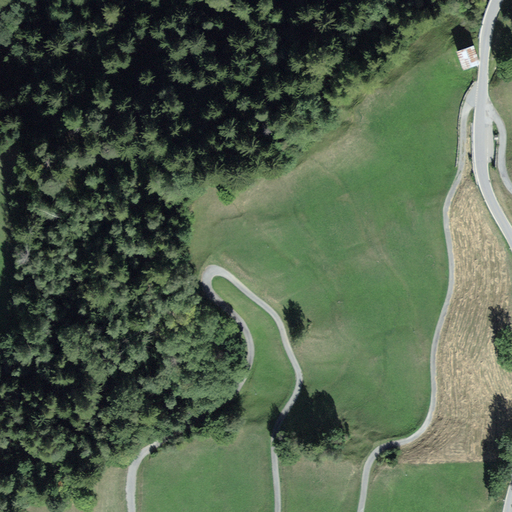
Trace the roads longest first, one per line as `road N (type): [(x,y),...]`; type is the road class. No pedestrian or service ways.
road 1 (track): [(483,91),(466,106),(462,159),(446,208),(452,270),(432,358),(429,420),(411,440),(372,455),(360,511)]
road 2 (track): [(278,511),(273,439),(293,400),(297,368),(276,316),(230,277),(212,273),(207,288),(248,337),(242,383)]
road 3 (tertiary): [(495,0),(485,38),(481,162),(511,238)]
road 4 (track): [(242,383),(140,456),(131,511)]
